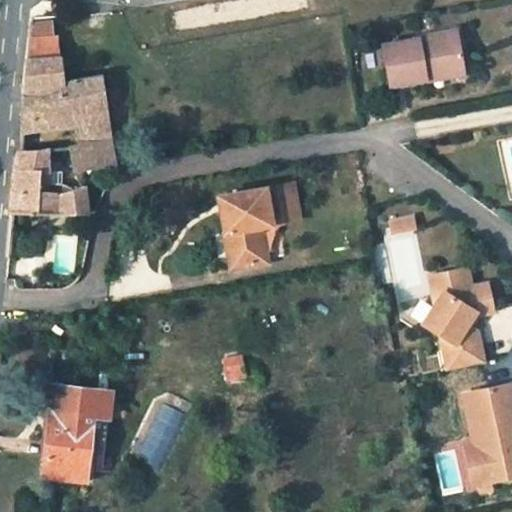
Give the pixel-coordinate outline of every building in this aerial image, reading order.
[(52,20),(32,21),(30,35),(53,34),(52,20)] [(411,40),(377,45),(383,86),(419,79),(418,75),(456,69),(450,30),(411,37),(411,40)] [(53,34),(30,35),(29,56),(60,55),(58,33),(53,34)] [(32,118),(74,112),(76,122),(79,142),(71,144),(75,170),(77,170),(79,169),(82,169),(90,168),(94,167),(115,164),(100,75),(63,81),(61,62),(67,62),(66,55),(60,55),(29,56),(23,119),(32,118)] [(457,73),(456,69),(418,75),(419,79),(457,73)] [(22,131),(76,122),(74,112),(32,118),(33,119),(33,121),(33,123),(32,124),(31,126),(29,126),(27,126),(25,126),(24,125),(22,124),(22,131)] [(32,118),(23,119),(22,124),(24,125),(25,126),(27,126),(29,126),(31,126),(32,124),(33,123),(33,121),(33,119),(32,118)] [(59,189),(44,187),(44,180),(46,150),(17,154),(13,174),(10,213),(12,213),(61,215),(90,213),(84,185),(74,188),(59,192),(59,189)] [(84,175),(84,176),(95,174),(94,167),(90,168),(82,169),(83,169),(84,170),(84,171),(85,172),(85,173),(85,174),(84,175)] [(44,180),(44,187),(59,189),(59,192),(74,188),(66,181),(44,180)] [(291,183),(219,197),(225,231),(229,230),(236,265),(266,261),(259,224),(297,217),(291,183)] [(461,325),(468,313),(471,315),(486,312),(480,284),(464,288),(460,269),(433,275),(436,292),(416,324),(433,334),(441,371),(477,363),(470,331),(461,325)] [(244,364),(232,366),(234,378),(245,377),(244,364)] [(83,479),(84,469),(91,415),(106,416),(110,390),(48,383),(46,407),(50,408),(43,475),(83,479)] [(511,429),(510,421),(511,420),(511,405),(507,384),(475,391),(486,443),(468,447),(459,449),(467,486),(511,476),(511,429)] [(486,443),(475,391),(457,395),(468,447),(486,443)] [(101,471),(106,416),(91,415),(84,469),(101,471)]
